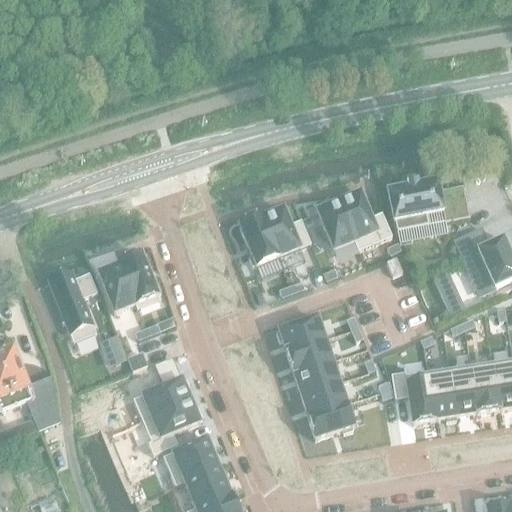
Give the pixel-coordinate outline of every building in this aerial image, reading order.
[(469,221),(463,189),(439,194),(437,184),(418,188),(417,184),(405,187),(406,191),(387,194),(393,225),(396,224),(397,233),(426,227),(424,218),(442,215),(445,226),(469,221)] [(348,202),(338,207),(354,246),(353,246),(357,255),(391,241),(381,217),(370,222),(360,197),(357,198),(356,195),(346,199),(348,202)] [(319,215),(316,216),(333,255),(353,246),(354,246),(338,207),(328,211),(327,207),(317,211),(319,215)] [(262,222),(261,223),(278,262),(299,253),(310,249),(300,225),(290,229),(283,214),(262,222)] [(261,220),(238,230),(251,260),(248,262),(252,271),(255,270),(256,272),(278,262),(261,223),(262,222),(261,220)] [(511,262),(509,257),(502,242),(488,249),(480,233),(455,244),(466,267),(480,261),(494,291),(511,283),(511,262)] [(460,266),(456,255),(444,260),(449,271),(460,266)] [(141,258),(118,267),(119,270),(134,309),(136,314),(159,305),(157,298),(160,297),(156,288),(153,289),(141,258)] [(396,261),(386,266),(392,280),(402,276),(396,261)] [(109,274),(98,278),(114,318),(134,309),(119,270),(109,274)] [(334,274),(322,278),(325,286),(337,281),(334,274)] [(71,276),(48,285),(73,347),(96,338),(82,304),(97,298),(89,278),(74,284),(71,276)] [(301,286),(289,290),(292,298),(304,294),(301,286)] [(289,290),(278,294),(281,302),(292,298),(289,290)] [(504,313),(496,314),(498,326),(506,325),(504,313)] [(353,321),(345,324),(350,335),(357,332),(353,321)] [(278,336),(275,337),(278,347),(282,346),(284,354),(285,356),(285,357),(324,344),(316,322),(278,334),(278,336)] [(471,323),(460,328),(463,335),(474,331),(471,323)] [(156,328),(145,333),(148,340),(159,336),(156,328)] [(460,328),(449,333),(453,340),(463,335),(460,328)] [(357,332),(350,335),(355,346),(362,343),(357,332)] [(145,333),(134,337),(137,345),(148,340),(145,333)] [(430,340),(419,345),(423,352),(434,348),(430,340)] [(117,343),(102,349),(109,367),(124,361),(117,343)] [(324,344),(285,357),(292,379),(331,365),(324,344)] [(0,414),(26,405),(37,435),(40,434),(60,426),(53,378),(26,389),(23,380),(24,379),(18,364),(17,365),(12,353),(0,358),(0,414)] [(371,363),(363,366),(368,377),(375,374),(371,363)] [(511,364),(511,363),(491,366),(499,415),(511,413),(511,364)] [(331,365),(292,379),(293,380),(293,379),(293,380),(300,400),(338,387),(331,365)] [(491,366),(469,369),(477,419),(499,416),(499,415),(491,366)] [(469,369),(448,372),(456,422),(476,419),(477,419),(469,369)] [(448,372),(426,376),(434,426),(435,426),(435,425),(445,424),(445,427),(455,425),(455,422),(456,422),(448,372)] [(404,377),(390,379),(394,404),(399,404),(408,402),(412,429),(434,426),(426,376),(405,379),(404,377)] [(181,384),(132,404),(142,427),(190,406),(189,403),(186,396),(189,395),(185,385),(182,387),(181,384)] [(388,386),(377,390),(380,397),(391,394),(388,386)] [(338,387),(300,400),(307,422),(346,409),(338,387)] [(391,394),(380,397),(382,405),(393,401),(391,394)] [(190,406),(142,427),(151,447),(148,449),(153,460),(176,450),(172,439),(199,428),(198,425),(201,424),(197,414),(194,416),(192,410),(190,406)] [(353,431),(346,409),(307,422),(314,444),(341,435),(343,438),(352,435),(351,432),(353,431)] [(206,444),(162,462),(174,492),(183,488),(183,487),(218,472),(206,444)] [(218,472),(183,487),(183,488),(193,511),(200,511),(230,499),(218,472)] [(235,511),(230,499),(200,511),(235,511)]
